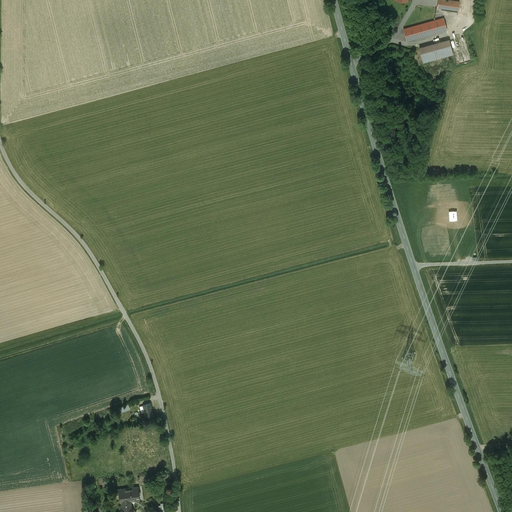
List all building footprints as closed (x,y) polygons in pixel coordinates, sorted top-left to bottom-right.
[(444,0),(438,0),(437,8),(458,10),(459,2),(444,0)] [(443,18),(403,30),(407,41),(446,29),(443,18)] [(449,39),(419,48),(423,62),(453,54),(449,39)] [(441,66),(430,70),(432,78),(444,75),(441,66)] [(153,418),(151,404),(143,406),(145,419),(153,418)] [(141,499),(140,485),(120,487),(122,511),(134,511),(133,500),(141,499)] [(170,502),(160,503),(161,511),(171,510),(170,502)]
